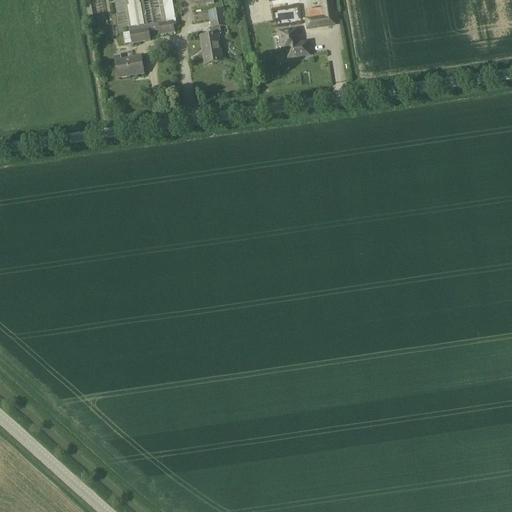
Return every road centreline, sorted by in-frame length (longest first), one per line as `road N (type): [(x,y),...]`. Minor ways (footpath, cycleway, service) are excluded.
road 1 (unclassified): [(0,152),(511,81)]
road 2 (tertiary): [(0,419),(104,511)]
